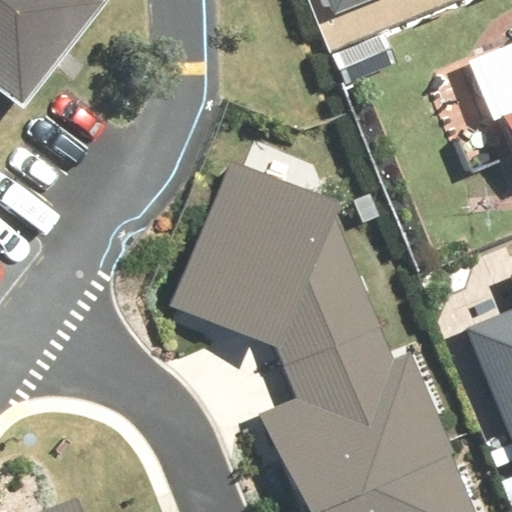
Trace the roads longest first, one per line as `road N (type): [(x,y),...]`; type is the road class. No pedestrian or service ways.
road 1 (residential): [(175,0),(181,47),(172,129),(30,321)]
road 2 (residential): [(30,321),(122,367),(177,418),(213,511)]
